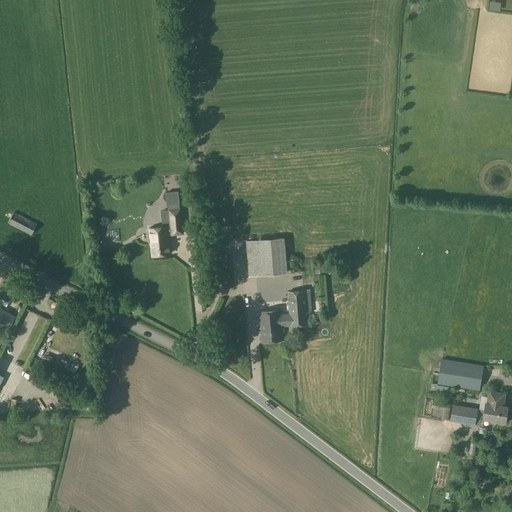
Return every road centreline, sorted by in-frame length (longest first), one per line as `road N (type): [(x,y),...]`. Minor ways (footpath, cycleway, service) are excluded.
road 1 (unclassified): [(405,511),(201,360),(0,260)]
road 2 (unknown): [(259,400),(255,295),(292,270)]
